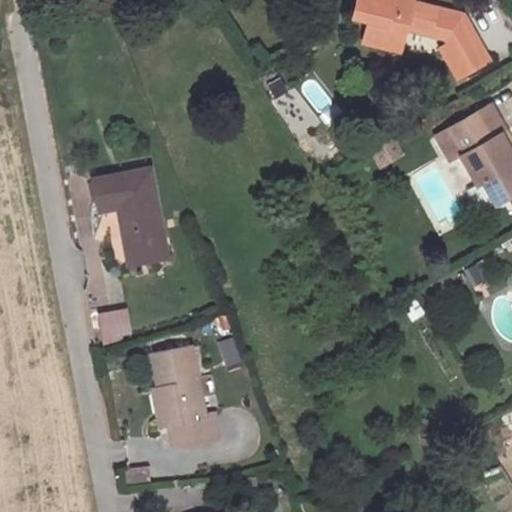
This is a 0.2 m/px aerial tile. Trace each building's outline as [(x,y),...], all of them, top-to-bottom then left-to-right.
[(361,17),(357,36),(392,46),(400,20),(424,26),(431,2),(422,0),(350,0),(347,13),(361,17)] [(442,31),(446,38),(468,25),(459,9),(431,2),(424,26),(442,31)] [(486,55),(468,25),(446,38),(437,43),(454,73),(486,55)] [(485,100),(446,122),(461,148),(455,151),(470,177),(461,183),(474,207),(511,185),(511,154),(497,129),(501,126),(485,100)] [(446,157),(455,151),(461,148),(446,122),(431,130),(446,157)] [(377,136),(386,151),(408,139),(399,124),(377,136)] [(148,167),(91,179),(98,213),(115,209),(126,264),(165,257),(148,167)] [(126,311),(101,315),(106,344),(131,340),(126,311)] [(145,355),(153,389),(156,388),(163,424),(168,448),(219,439),(214,413),(204,414),(189,345),(145,355)] [(155,426),(163,424),(156,388),(153,389),(148,391),(155,426)] [(150,465),(128,467),(130,482),(152,481),(150,465)]
